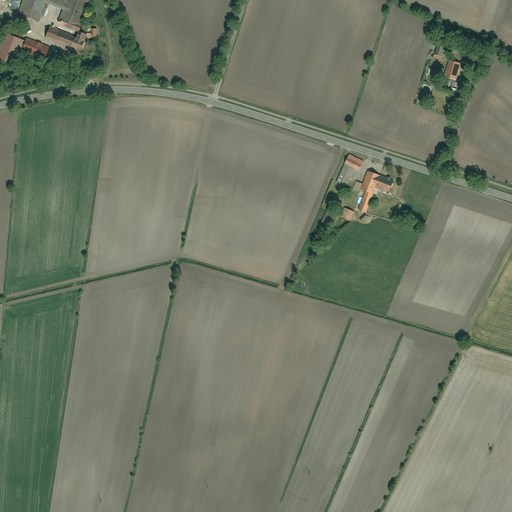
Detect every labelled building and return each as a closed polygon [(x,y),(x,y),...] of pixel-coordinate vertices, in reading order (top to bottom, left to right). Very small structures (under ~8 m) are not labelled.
[(66,0),(66,1),(64,0),(21,0),(16,15),(37,23),(45,3),(63,10),(56,27),(50,25),(44,40),(78,53),(84,38),(83,38),(85,35),(77,32),(78,29),(80,30),(91,0),(66,0)] [(0,58),(15,65),(21,51),(43,61),(48,48),(27,38),(25,42),(4,33),(0,41),(0,58)] [(438,42),(433,58),(444,61),(446,55),(442,54),(445,45),(438,42)] [(445,77),(456,80),(460,64),(449,61),(445,77)] [(48,75),(54,78),(58,69),(51,66),(48,75)] [(349,157),(336,182),(346,187),(354,170),(359,172),(362,164),(349,157)] [(374,190),(372,190),(374,186),(389,191),(393,182),(377,176),(377,175),(367,171),(362,184),(356,182),(353,191),(363,194),(357,211),(366,214),(374,190)] [(341,218),(350,222),(354,212),(345,209),(341,218)]
